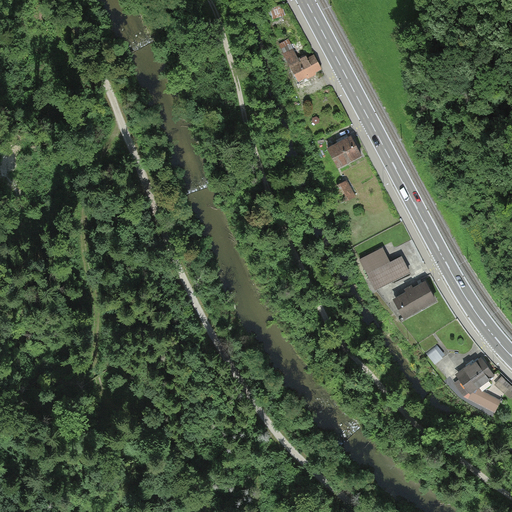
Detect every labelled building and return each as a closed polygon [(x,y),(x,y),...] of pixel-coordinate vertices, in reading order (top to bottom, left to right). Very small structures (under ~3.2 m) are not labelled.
[(290,65),(299,82),(324,69),(315,51),(290,65)] [(329,148),(339,169),(364,156),(353,136),(329,148)] [(363,259),(379,289),(411,272),(403,257),(392,263),(384,249),(363,259)] [(398,299),(408,318),(439,301),(429,282),(398,299)] [(428,349),(434,361),(446,356),(440,344),(428,349)] [(457,375),(471,393),(496,375),(481,356),(457,375)]
